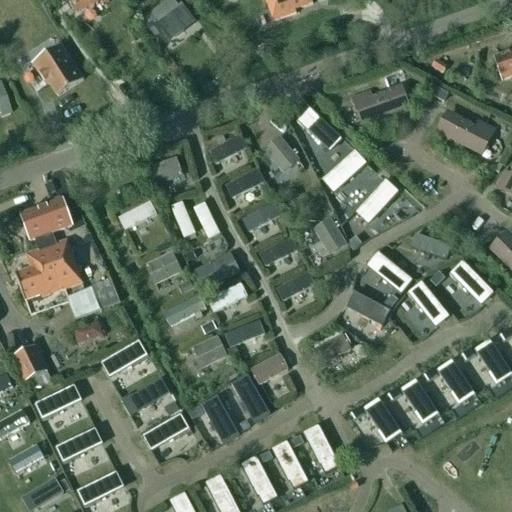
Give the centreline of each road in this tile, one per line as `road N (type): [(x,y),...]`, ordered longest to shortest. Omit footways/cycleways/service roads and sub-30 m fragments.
road 1 (residential): [(511,315),(335,399),(317,395),(215,204),(189,113)]
road 2 (unclassified): [(189,113),(511,0)]
road 3 (unclassified): [(0,182),(189,113)]
road 4 (residential): [(384,137),(511,223)]
